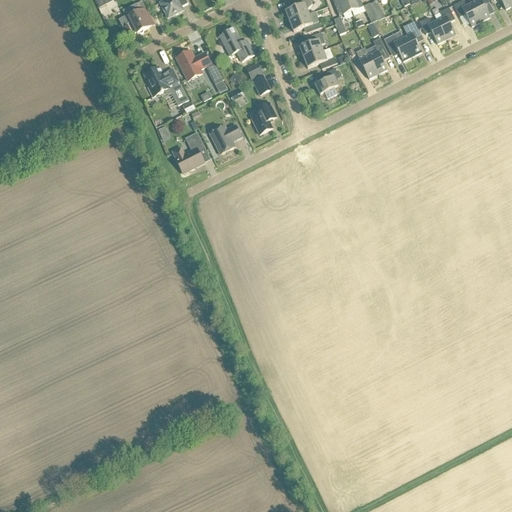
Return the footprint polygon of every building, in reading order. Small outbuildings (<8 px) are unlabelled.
[(102,0),(97,3),(100,10),(107,7),(103,0),(102,0)] [(189,6),(185,0),(170,0),(171,0),(161,5),(169,21),(181,14),(179,11),(189,6)] [(286,14),(290,24),(309,17),(308,12),(313,7),(310,0),(305,0),(296,4),(298,9),(286,14)] [(352,14),(346,0),(332,0),(340,19),(352,14)] [(360,0),(346,0),(352,14),(364,10),(360,0)] [(406,0),(400,0),(405,9),(410,6),(406,0)] [(480,0),(481,1),(472,6),(481,25),(491,20),(484,8),(490,5),(487,0),(480,0)] [(511,9),(511,1),(511,0),(493,0),(495,3),(499,0),(506,12),(511,9)] [(481,25),(472,6),(467,9),(464,3),(454,8),(460,20),(466,17),(472,30),(481,25)] [(128,39),(137,35),(138,36),(139,36),(140,37),(142,37),(143,36),(144,35),(144,33),(155,28),(143,4),(124,13),(127,18),(119,22),(128,39)] [(372,9),(378,22),(379,24),(385,21),(378,6),(372,10),(372,9)] [(365,12),(372,25),(378,22),(372,9),(365,12)] [(443,21),(438,23),(447,42),(457,37),(450,25),(456,22),(449,10),(440,15),(443,21)] [(309,17),(290,24),(294,35),(306,30),(309,36),(322,31),(318,20),(312,23),(309,17)] [(341,20),(334,22),(340,37),(347,35),(341,20)] [(447,42),(438,23),(433,26),(430,20),(420,25),(426,38),(432,35),(438,47),(447,42)] [(413,60),(422,55),(416,43),(422,40),(415,24),(403,30),(408,39),(404,41),(413,60)] [(373,25),(367,28),(370,34),(376,31),(373,25)] [(241,47),(234,32),(222,38),(229,52),(227,52),(231,59),(238,55),(242,65),(255,58),(248,43),(241,47)] [(413,60),(404,41),(401,34),(385,43),(391,55),(397,52),(404,65),(413,60)] [(300,50),(304,61),(324,53),(321,47),(326,45),(322,35),(310,40),(312,46),(300,50)] [(366,53),(369,59),(378,77),(388,72),(382,60),(388,57),(380,41),(374,44),(376,48),(366,53)] [(356,49),(349,53),(351,59),(359,56),(356,49)] [(324,53),(304,61),(308,71),(320,66),(323,72),(338,66),(336,60),(327,63),(324,53)] [(201,73),(207,70),(216,86),(223,83),(224,82),(215,62),(210,65),(205,56),(195,61),(191,54),(177,61),(188,84),(203,76),(201,73)] [(344,58),(338,60),(340,67),(347,64),(344,58)] [(378,77),(369,59),(360,63),(370,82),(378,77)] [(247,73),(252,83),(264,77),(259,67),(247,73)] [(178,108),(189,103),(181,87),(179,88),(178,86),(180,85),(173,72),(164,77),(160,70),(156,72),(145,78),(151,89),(149,91),(154,100),(165,94),(165,95),(166,95),(166,96),(167,96),(167,97),(168,97),(169,97),(170,97),(171,97),(172,97),(172,96),(178,108)] [(338,76),(336,71),(325,77),(328,82),(316,88),(321,98),(325,96),(328,102),(338,97),(335,91),(339,89),(337,84),(343,81),(340,75),(338,76)] [(264,79),(253,84),(261,99),(271,93),(264,79)] [(223,83),(216,86),(221,96),(228,92),(223,83)] [(233,102),(246,97),(243,89),(230,93),(233,102)] [(207,102),(214,99),(211,93),(204,97),(207,102)] [(196,112),(192,105),(184,109),(187,116),(196,112)] [(277,120),(275,117),(270,106),(258,112),(260,118),(252,122),(260,138),(274,131),(270,123),(277,120)] [(197,112),(191,115),(193,121),(200,118),(197,112)] [(243,140),(237,128),(227,133),(225,129),(211,137),(221,158),(236,150),(233,145),(243,140)] [(159,132),(163,143),(171,140),(166,129),(159,132)] [(172,154),(176,162),(184,177),(205,166),(199,155),(206,152),(198,135),(186,141),(192,154),(186,157),(182,149),(172,154)]
